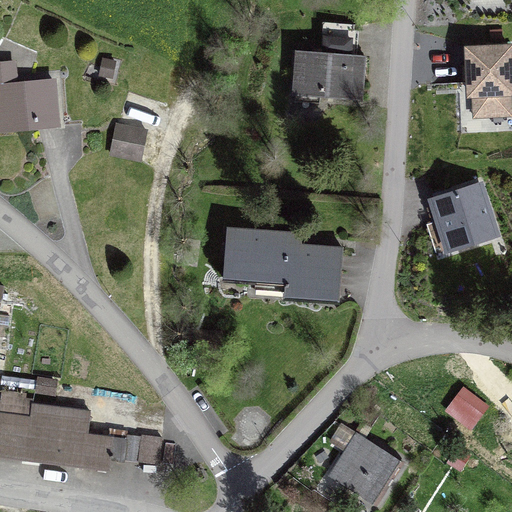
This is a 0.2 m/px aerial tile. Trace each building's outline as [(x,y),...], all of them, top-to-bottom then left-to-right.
[(511,43),(464,46),(466,98),(472,98),(473,118),(511,116),(511,96),(511,95),(511,43)] [(369,59),(301,52),(296,99),(364,106),(369,59)] [(0,64),(0,133),(71,127),(66,81),(26,85),(24,62),(0,64)] [(150,130),(116,125),(110,158),(144,164),(150,130)] [(500,236),(482,181),(427,199),(445,254),(500,236)] [(297,230),(230,229),(229,286),(289,287),(288,302),(349,303),(351,247),(297,246),(297,230)] [(488,409),(464,391),(448,413),(472,431),(488,409)] [(3,416),(0,415),(0,462),(113,478),(118,440),(92,437),(95,412),(5,399),(3,416)] [(406,460),(359,434),(333,480),(380,507),(406,460)]
